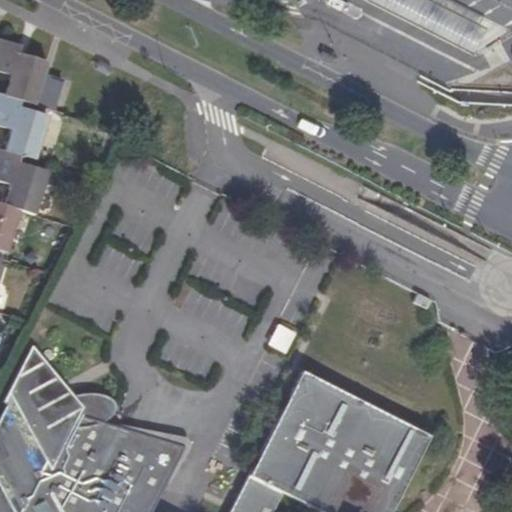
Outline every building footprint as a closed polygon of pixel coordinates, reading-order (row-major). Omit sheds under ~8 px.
[(511,36),(511,35),(441,0),(390,0),(500,57),(511,36)] [(0,73),(8,76),(2,96),(19,101),(53,111),(62,80),(43,73),(46,63),(17,53),(19,47),(0,40),(0,73)] [(46,117),(17,108),(19,101),(2,96),(0,95),(0,127),(8,130),(2,151),(18,156),(32,160),(46,117)] [(0,150),(0,182),(9,185),(3,206),(18,210),(33,215),(46,172),(16,163),(18,156),(2,151),(0,150)] [(0,251),(5,253),(18,210),(3,206),(0,205),(0,251)] [(422,308),(427,299),(413,292),(408,300),(422,308)] [(277,324),(266,344),(284,354),(295,334),(277,324)] [(0,511),(149,511),(182,447),(101,473),(50,402),(30,342),(0,401),(0,511)] [(386,511),(425,437),(300,373),(227,511),(386,511)] [(51,401),(50,402),(101,473),(102,472),(104,470),(106,468),(108,466),(110,462),(110,461),(112,458),(113,456),(114,451),(115,449),(115,445),(115,441),(115,438),(115,436),(114,431),(113,427),(113,426),(112,423),(111,422),(108,417),(106,413),(103,410),(100,407),(96,404),(94,403),(91,401),(87,400),(84,398),(81,398),(79,398),(77,397),(76,397),(75,397),(74,397),(73,397),(71,397),(68,397),(66,397),(65,398),(63,398),(62,398),(60,398),(59,399),(58,399),(56,399),(55,400),(54,400),(53,401),(52,401),(51,401)]
